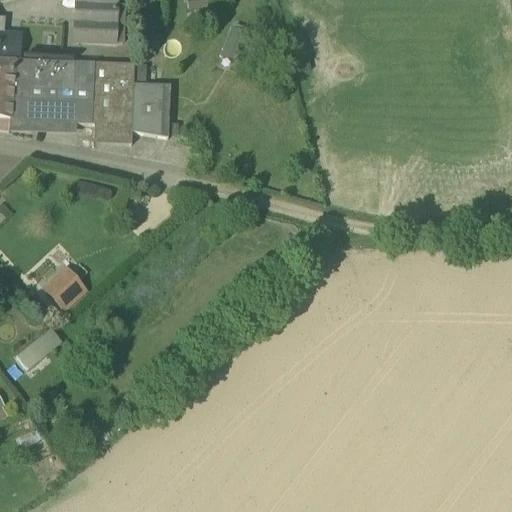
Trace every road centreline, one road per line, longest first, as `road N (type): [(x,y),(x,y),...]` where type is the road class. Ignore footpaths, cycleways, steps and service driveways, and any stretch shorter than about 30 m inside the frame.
road 1 (track): [(511,233),(380,231),(188,179)]
road 2 (residential): [(188,179),(0,141)]
